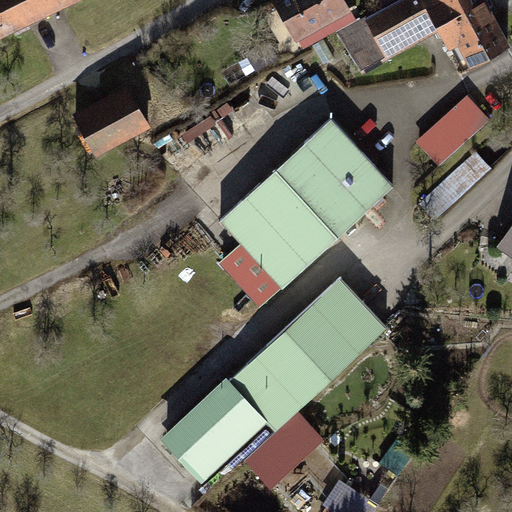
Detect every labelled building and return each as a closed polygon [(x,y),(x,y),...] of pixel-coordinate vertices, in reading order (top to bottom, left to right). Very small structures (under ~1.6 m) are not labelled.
[(0,0),(0,39),(85,0),(0,0)] [(348,0),(275,0),(298,42),(355,12),(348,0)] [(394,0),(338,30),(362,75),(441,32),(451,52),(463,46),(469,57),(474,66),(511,45),(511,40),(490,0),(394,0)] [(130,84),(75,113),(97,156),(152,127),(130,84)] [(492,120),(469,95),(419,141),(442,167),(492,120)] [(392,187),(332,121),(221,222),(242,244),(221,264),(261,307),(392,187)] [(451,209),(496,166),(481,150),(436,193),(451,209)] [(511,226),(498,247),(511,255),(511,226)] [(388,327),(342,277),(232,378),(278,428),(388,327)] [(270,421),(227,376),(162,437),(205,482),(270,421)] [(326,441),(300,412),(247,459),(273,488),(326,441)] [(342,511),(377,511),(383,504),(346,478),(329,503),(342,511)]
